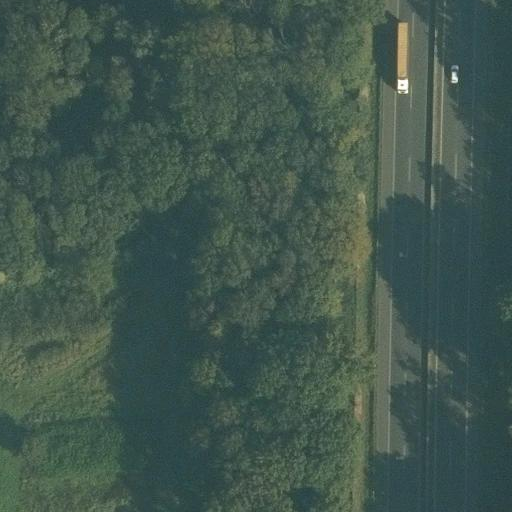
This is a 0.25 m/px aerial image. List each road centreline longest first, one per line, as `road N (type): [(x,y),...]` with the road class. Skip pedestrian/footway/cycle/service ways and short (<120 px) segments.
road 1 (motorway): [(408,0),(401,511)]
road 2 (motorway): [(447,511),(453,0)]
